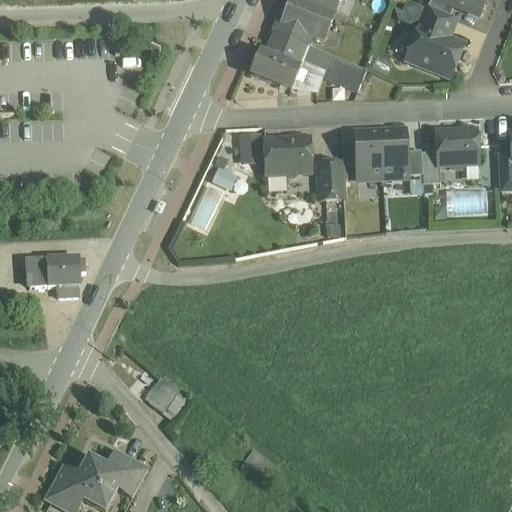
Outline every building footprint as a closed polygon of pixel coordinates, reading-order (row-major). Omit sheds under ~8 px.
[(293,0),(291,4),(333,20),(341,0),(293,0)] [(454,9),(436,2),(437,2),(432,0),(431,0),(427,11),(428,12),(450,20),(454,9)] [(437,0),(437,2),(436,2),(454,9),(480,19),(487,0),(437,0)] [(333,20),(291,4),(282,27),(282,28),(311,40),(323,45),(333,20)] [(450,20),(428,12),(422,24),(448,35),(450,36),(456,23),(450,20)] [(448,35),(422,24),(419,33),(419,32),(417,35),(412,37),(409,46),(411,51),(406,63),(451,81),(463,50),(455,47),(451,49),(446,47),(444,43),(448,35)] [(311,40),(282,28),(282,27),(278,25),(273,37),(306,51),(307,51),(311,40)] [(306,51),(273,37),(270,46),(305,60),(308,51),(307,51),(306,51)] [(305,60),(270,46),(264,60),(259,58),(251,78),(291,95),(295,85),(302,88),(307,77),(299,74),(303,66),(305,60)] [(374,79),(308,51),(305,60),(303,66),(324,74),(322,80),(357,94),(359,91),(368,94),(374,79)] [(462,133),(459,136),(436,138),(437,156),(438,169),(439,169),(451,168),(455,172),(462,171),(465,168),(478,167),(476,136),(475,136),(472,132),(462,133)] [(405,136),(380,137),(382,181),(407,180),(406,156),(405,136)] [(380,137),(355,138),(357,182),(382,181),(380,137)] [(289,145),(265,146),(268,197),(283,196),(282,177),(286,181),(293,180),(297,177),(310,176),(308,144),(307,144),(304,141),(293,142),(289,145)] [(421,155),(406,156),(407,180),(422,179),(421,157),(421,155)] [(437,156),(421,157),(422,179),(423,188),(440,188),(439,169),(438,169),(437,156)] [(511,158),(499,159),(501,195),(511,194),(511,172),(511,158)] [(341,167),(317,169),(319,204),(343,203),(341,167)] [(210,186),(228,196),(237,179),(219,170),(210,186)] [(78,262),(27,265),(27,281),(26,281),(27,283),(29,283),(30,292),(57,291),(58,302),(78,301),(77,290),(79,290),(78,278),(86,277),(85,263),(78,263),(78,262)] [(189,399),(163,379),(148,398),(156,404),(153,407),(171,421),(189,399)] [(275,469),(256,453),(243,471),(262,486),(275,469)] [(106,471),(89,461),(79,479),(70,497),(82,504),(97,511),(106,511),(117,493),(132,465),(122,459),(119,465),(112,461),(106,471)] [(147,473),(132,465),(117,493),(132,502),(147,473)] [(64,470),(46,504),(61,511),(77,511),(82,504),(70,497),(79,479),(64,470)]
